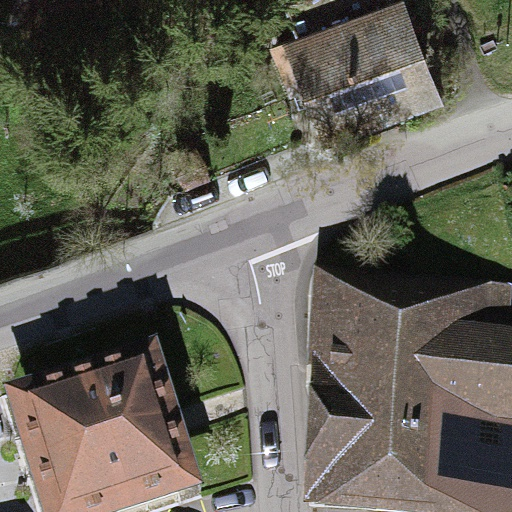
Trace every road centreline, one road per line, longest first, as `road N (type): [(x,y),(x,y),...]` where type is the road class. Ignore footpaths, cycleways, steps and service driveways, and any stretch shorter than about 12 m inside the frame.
road 1 (unclassified): [(511,133),(238,230)]
road 2 (residential): [(282,511),(266,335),(238,230)]
road 3 (unclassified): [(238,230),(0,316)]
